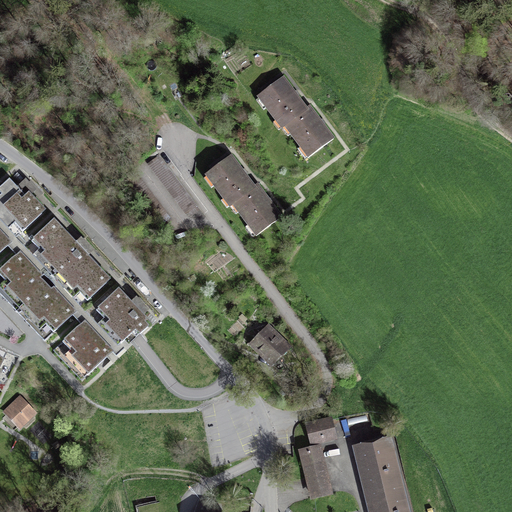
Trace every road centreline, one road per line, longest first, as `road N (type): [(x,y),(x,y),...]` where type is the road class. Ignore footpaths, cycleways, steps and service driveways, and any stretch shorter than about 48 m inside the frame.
road 1 (unclassified): [(272,511),(265,418),(253,398),(80,204),(0,143)]
road 2 (track): [(435,0),(429,18),(469,91),(511,138)]
